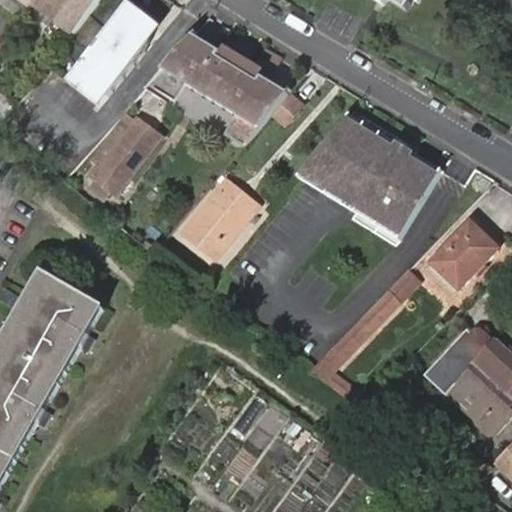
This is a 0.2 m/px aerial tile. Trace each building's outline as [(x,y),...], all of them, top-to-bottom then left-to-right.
[(40,2),(42,0),(23,0),(35,9),(37,7),(40,2)] [(103,0),(42,0),(40,2),(64,19),(63,21),(79,33),(103,0)] [(377,0),(391,8),(395,2),(396,0),(377,0)] [(396,0),(395,2),(415,15),(419,9),(416,6),(419,2),(422,4),(424,0),(396,0)] [(131,9),(64,85),(89,108),(157,31),(131,9)] [(251,147),(292,97),(266,81),(262,85),(220,61),(223,55),(195,38),(148,91),(177,108),(190,87),(242,118),(232,135),(237,138),(236,140),(244,146),(246,144),(251,147)] [(223,55),(220,61),(262,85),(266,81),(270,76),(226,50),(223,55)] [(0,120),(8,127),(22,108),(0,90),(0,120)] [(296,98),(279,117),(291,127),(307,107),(296,98)] [(354,116),(349,122),(425,167),(418,181),(434,191),(445,173),(354,116)] [(143,129),(130,117),(91,160),(104,172),(105,172),(143,129)] [(349,122),(304,177),(405,239),(434,191),(418,181),(425,167),(349,122)] [(143,129),(102,176),(101,175),(95,182),(96,183),(117,202),(165,148),(143,129)] [(405,239),(304,177),(300,182),(401,244),(405,239)] [(224,190),(258,217),(264,209),(230,184),(224,190)] [(222,263),(258,217),(224,190),(187,237),(222,263)] [(463,295),(504,253),(477,226),(437,268),(463,295)] [(328,385),(425,287),(413,276),(315,375),(328,385)] [(0,507),(112,312),(49,279),(33,306),(27,303),(19,317),(26,321),(0,364),(0,507)] [(511,352),(502,344),(500,345),(499,348),(480,332),(475,337),(471,333),(430,381),(454,400),(455,399),(485,424),(484,426),(496,437),(498,435),(501,438),(511,425),(511,352)] [(451,441),(434,463),(457,480),(473,459),(451,441)] [(511,457),(502,467),(511,476),(511,457)] [(457,480),(476,494),(495,475),(473,459),(457,480)]
